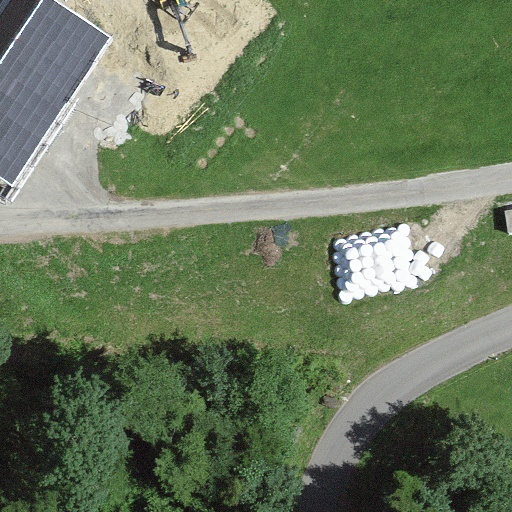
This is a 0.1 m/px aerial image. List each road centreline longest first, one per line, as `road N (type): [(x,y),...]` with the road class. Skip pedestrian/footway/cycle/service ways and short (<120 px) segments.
road 1 (track): [(0,234),(511,180)]
road 2 (unclassified): [(511,341),(391,404),(349,465),(340,511)]
